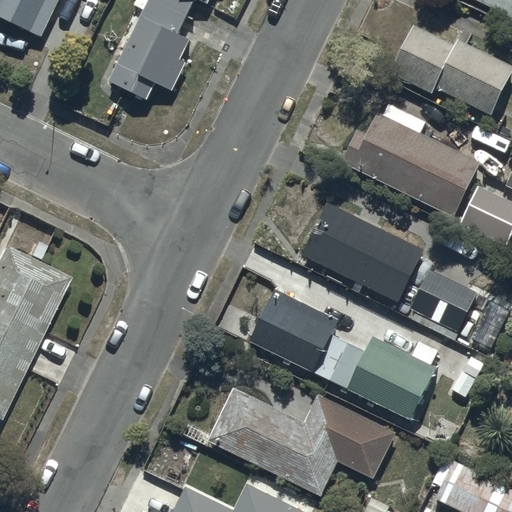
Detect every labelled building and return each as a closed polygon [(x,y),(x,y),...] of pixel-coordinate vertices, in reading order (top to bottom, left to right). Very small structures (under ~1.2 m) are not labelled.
[(0,0),(0,14),(42,34),(58,0),(0,0)] [(145,0),(108,76),(149,96),(156,83),(171,90),(185,62),(180,60),(191,37),(180,31),(194,0),(198,0),(207,4),(209,0),(145,0)] [(511,0),(479,0),(511,16),(511,0)] [(435,87),(491,114),(511,71),(511,64),(457,38),(454,44),(412,23),(389,71),(432,93),(435,87)] [(453,216),(481,161),(421,131),(427,121),(383,99),(367,132),(357,127),(340,160),(453,216)] [(458,221),(506,245),(511,232),(511,200),(477,183),(458,221)] [(469,306),(476,290),(417,262),(424,246),(328,200),(302,253),(308,256),(303,267),(482,353),(498,320),(469,306)] [(0,251),(0,416),(69,277),(3,244),(0,251)] [(375,401),(410,419),(438,366),(431,363),(438,349),(418,339),(411,353),(374,334),(367,349),(333,332),(340,318),(275,285),(247,339),(340,386),(338,390),(347,394),(349,390),(367,399),(366,402),(373,406),(375,401)] [(374,477),(397,430),(317,392),(304,420),(233,385),(207,438),(322,494),(338,460),(374,477)] [(511,511),(511,487),(498,481),(453,459),(435,497),(465,511),(511,511)] [(498,481),(511,487),(511,462),(508,461),(498,481)] [(171,511),(305,511),(247,483),(234,510),(185,485),(171,511)] [(390,504),(370,496),(363,511),(393,511),(388,510),(390,504)]
